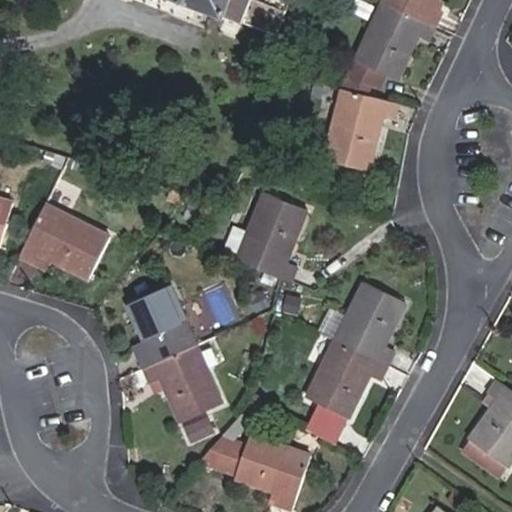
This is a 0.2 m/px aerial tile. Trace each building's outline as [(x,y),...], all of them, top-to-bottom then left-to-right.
[(175,0),(225,18),(226,15),(243,21),(243,20),(278,34),(291,0),(175,0)] [(429,40),(436,26),(382,0),(347,75),(372,87),(380,90),(387,74),(397,79),(418,35),(429,40)] [(382,0),(436,26),(443,11),(440,10),(432,6),(434,0),(382,0)] [(434,0),(432,6),(440,10),(444,1),(441,0),(434,0)] [(343,89),(368,95),(372,87),(347,75),(340,89),(343,89)] [(368,95),(343,89),(326,160),(369,171),(383,115),(395,118),(398,103),(368,95)] [(170,187),(166,199),(183,204),(191,194),(170,187)] [(209,199),(191,194),(183,216),(200,220),(209,199)] [(0,240),(12,201),(0,197),(0,240)] [(262,197),(238,260),(283,277),(291,281),(297,267),(286,263),(305,214),(262,197)] [(111,235),(46,202),(19,254),(34,262),(40,251),(89,276),(111,235)] [(336,338),(388,365),(395,352),(383,346),(405,303),(364,282),(336,338)] [(137,354),(143,369),(197,344),(172,286),(128,306),(148,349),(137,354)] [(381,378),(388,365),(336,338),(308,396),(348,416),(370,373),(381,378)] [(197,344),(143,369),(149,382),(160,377),(179,421),(222,401),(197,344)] [(500,477),(511,459),(511,389),(496,379),(487,392),(497,399),(462,450),(500,477)] [(250,419),(243,412),(198,462),(221,472),(233,437),(250,419)] [(233,437),(221,472),(281,492),(277,505),(292,510),(310,453),(251,434),(248,442),(233,437)]
